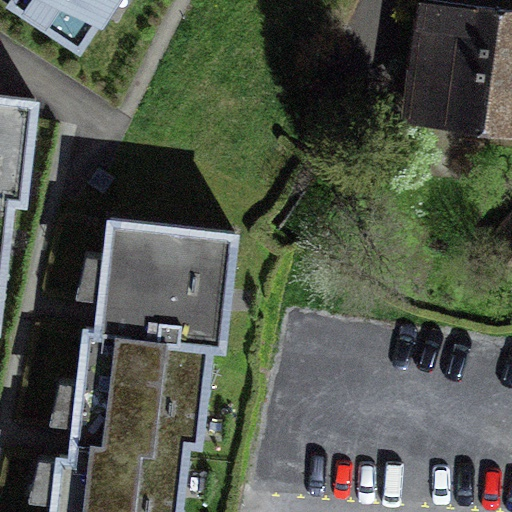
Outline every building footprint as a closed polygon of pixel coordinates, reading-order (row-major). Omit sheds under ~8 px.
[(18,0),(5,16),(85,64),(128,0),(18,0)] [(511,14),(417,5),(402,127),(511,139),(511,14)] [(44,109),(0,104),(0,332),(11,333),(21,205),(37,206),(44,109)] [(511,220),(491,247),(511,261),(511,220)] [(244,236),(117,226),(108,338),(86,337),(77,464),(60,462),(56,511),(191,511),(197,445),(212,446),(220,349),(235,350),(244,236)] [(80,243),(76,295),(98,297),(102,244),(80,243)]
